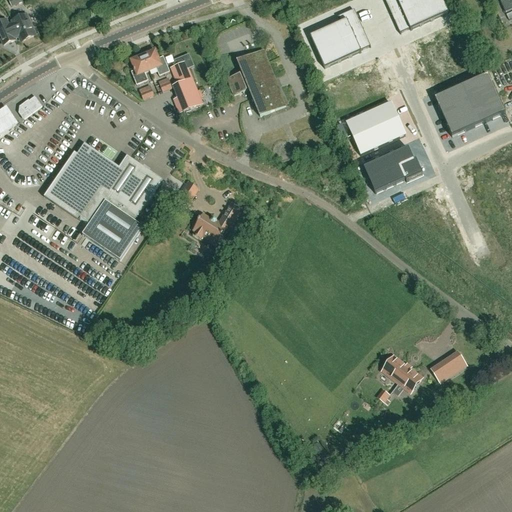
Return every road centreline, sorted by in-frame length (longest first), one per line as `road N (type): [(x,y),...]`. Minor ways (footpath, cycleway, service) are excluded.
road 1 (unclassified): [(511,346),(333,210),(197,146),(69,57)]
road 2 (tertiary): [(69,57),(206,0)]
